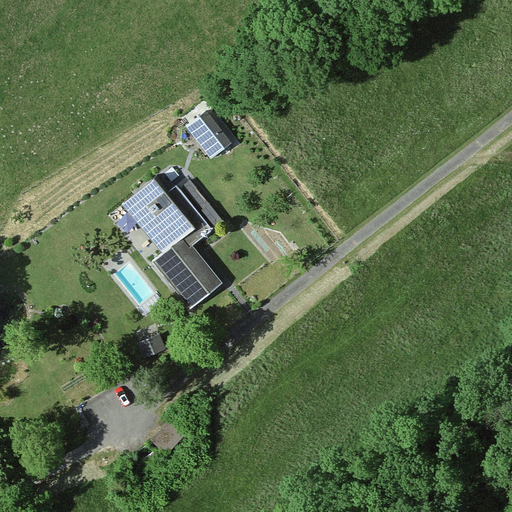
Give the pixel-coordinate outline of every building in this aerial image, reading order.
[(208,109),(189,123),(211,154),(231,140),(208,109)] [(168,188),(156,174),(122,201),(162,250),(153,257),(191,303),(218,280),(188,244),(211,225),(175,182),(168,188)] [(158,332),(139,341),(145,355),(165,347),(158,332)] [(169,418),(151,437),(167,451),(184,433),(169,418)] [(156,448),(139,460),(145,469),(162,457),(156,448)]
